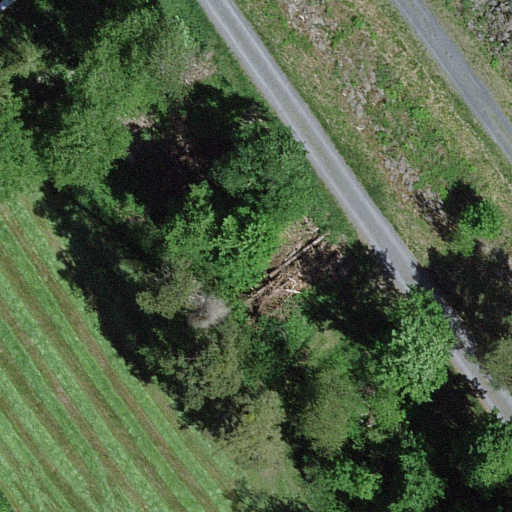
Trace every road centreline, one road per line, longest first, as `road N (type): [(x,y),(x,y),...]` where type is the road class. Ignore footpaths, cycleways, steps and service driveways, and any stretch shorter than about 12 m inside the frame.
road 1 (track): [(511,416),(223,0)]
road 2 (track): [(405,0),(511,144)]
